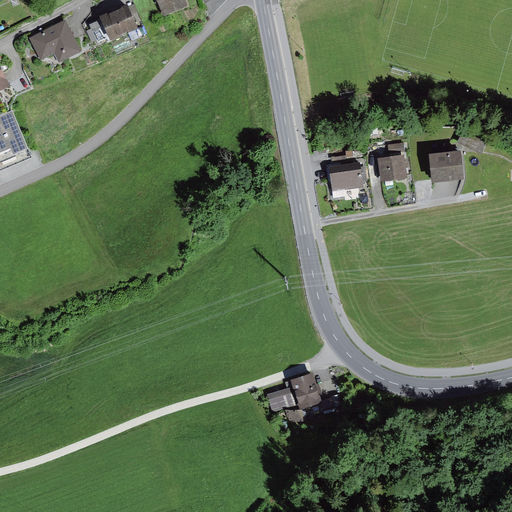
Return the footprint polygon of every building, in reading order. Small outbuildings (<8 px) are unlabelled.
[(186,0),(158,0),(164,13),(188,4),(186,0)] [(104,19),(92,24),(99,41),(110,36),(111,36),(138,25),(128,2),(102,14),(104,19)] [(66,19),(29,37),(40,60),(55,53),(59,61),(81,50),(66,19)] [(0,89),(11,84),(0,61),(0,89)] [(12,110),(0,115),(0,166),(1,169),(32,156),(12,110)] [(487,141),(463,130),(457,142),(482,153),(487,141)] [(404,142),(388,143),(389,151),(404,149),(404,142)] [(461,148),(430,151),(432,179),(464,176),(461,148)] [(353,149),(346,150),(347,157),(354,156),(353,149)] [(405,152),(379,156),(382,179),(408,176),(405,152)] [(361,166),(330,170),(334,198),(346,196),(345,189),(364,187),(361,166)] [(312,371),(290,378),(291,380),(286,382),(287,388),(288,391),(294,390),(299,406),(300,410),(321,404),(312,371)] [(288,391),(287,388),(268,393),(273,412),(299,406),(294,390),(288,391)]
